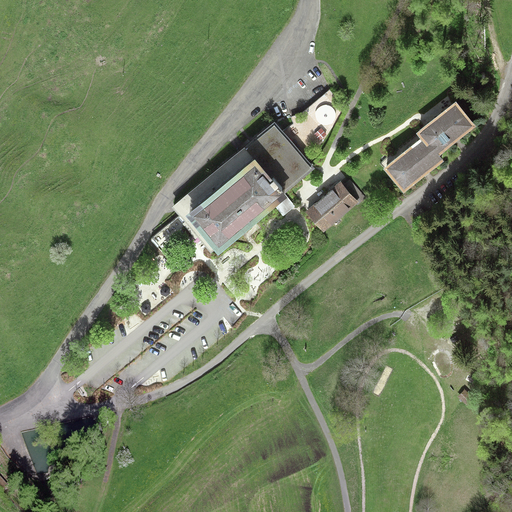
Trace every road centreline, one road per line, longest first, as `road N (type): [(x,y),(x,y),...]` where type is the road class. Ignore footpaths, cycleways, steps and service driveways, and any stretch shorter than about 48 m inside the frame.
road 1 (track): [(121,403),(162,393),(211,363),(472,153),(495,119),(511,69)]
road 2 (tertiary): [(0,412),(41,389),(166,195),(290,48),(309,0)]
road 3 (track): [(299,371),(381,318),(439,294)]
road 4 (track): [(299,371),(333,446),(348,511)]
